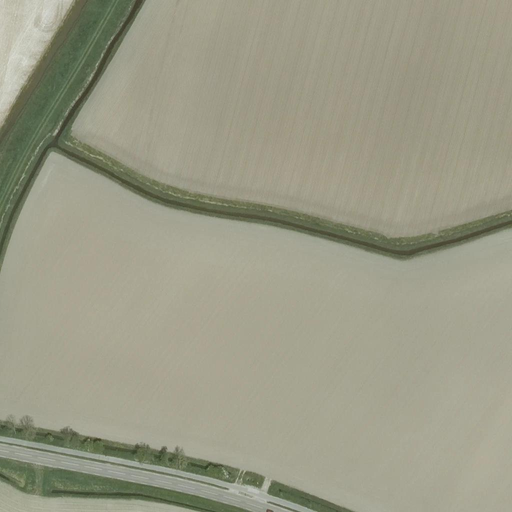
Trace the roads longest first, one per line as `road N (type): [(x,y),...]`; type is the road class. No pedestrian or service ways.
road 1 (secondary): [(276,511),(0,449)]
road 2 (track): [(114,0),(0,198)]
